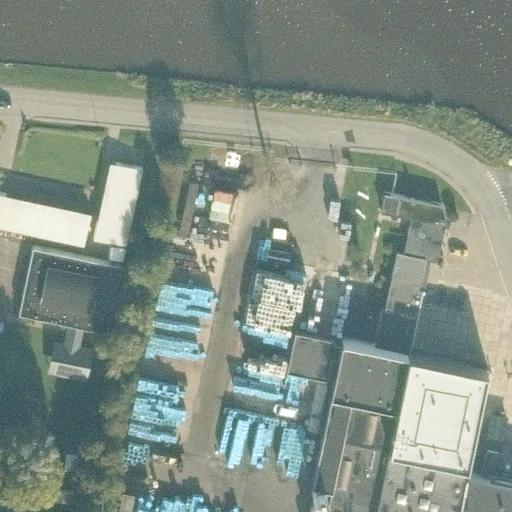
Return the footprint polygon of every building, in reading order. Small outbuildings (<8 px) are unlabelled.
[(96,217),(92,237),(124,244),(141,168),(108,160),(96,217)] [(188,181),(179,229),(188,231),(197,182),(188,181)] [(4,194),(5,193),(0,191),(0,225),(82,243),(88,216),(90,216),(90,215),(2,197),(2,193),(4,194)] [(511,511),(511,480),(465,470),(486,368),(472,365),(471,365),(408,352),(415,317),(421,291),(423,291),(423,289),(416,288),(421,264),(422,261),(423,257),(428,259),(436,260),(444,221),(436,219),(438,209),(439,204),(390,194),(382,192),(378,210),(409,216),(402,253),(395,251),(383,307),(380,307),(372,345),(340,338),(339,341),(336,355),(329,393),(348,396),(329,485),(327,496),(323,511),(511,511)] [(106,331),(120,264),(108,261),(31,245),(17,312),(106,331)] [(293,328),(285,367),(325,375),(329,354),(336,355),(339,341),(331,340),(332,336),(293,328)] [(325,382),(316,380),(306,426),(316,428),(325,382)] [(320,433),(310,481),(329,485),(348,396),(329,393),(320,433)] [(481,466),(492,468),(496,449),(485,447),(481,466)] [(129,511),(133,493),(120,490),(116,511),(129,511)]
